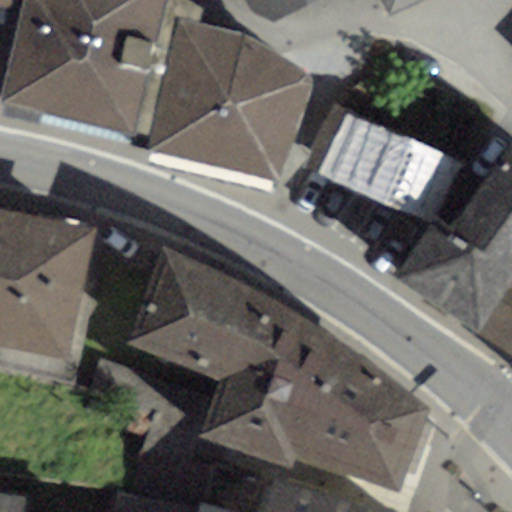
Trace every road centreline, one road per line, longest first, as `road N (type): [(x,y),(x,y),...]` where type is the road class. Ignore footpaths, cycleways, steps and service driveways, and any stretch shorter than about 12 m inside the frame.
road 1 (primary): [(507,426),(337,291),(256,246),(96,178),(0,154)]
road 2 (residential): [(218,0),(278,35),(339,51),(369,31),(413,31),(455,47)]
